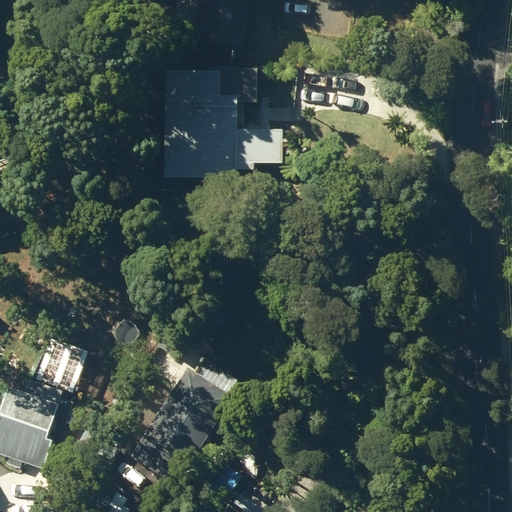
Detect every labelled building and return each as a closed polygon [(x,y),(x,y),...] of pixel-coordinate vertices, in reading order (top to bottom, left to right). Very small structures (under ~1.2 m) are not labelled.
[(206,0),(201,43),(248,49),(253,0),(206,0)] [(294,97),(336,102),(340,75),(297,70),(294,97)] [(166,179),(239,180),(240,100),(221,99),(222,76),(168,75),(166,179)] [(136,461),(181,490),(237,401),(192,372),(136,461)] [(0,425),(0,456),(47,472),(56,446),(51,444),(68,395),(32,382),(27,396),(12,391),(0,425)]
